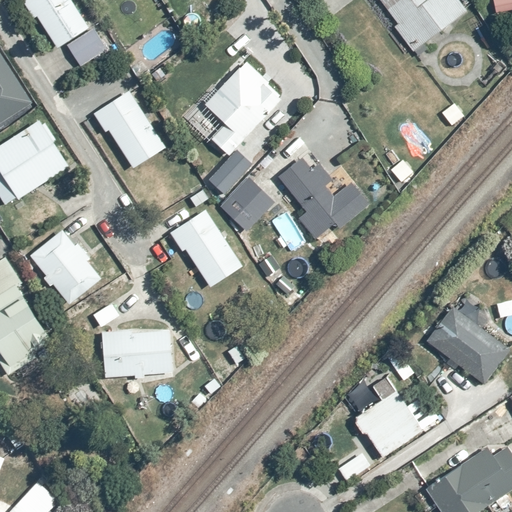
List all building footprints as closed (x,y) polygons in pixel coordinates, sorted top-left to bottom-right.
[(17,0),(32,21),(37,18),(58,48),(66,42),(90,25),(72,0),(17,0)] [(384,0),(400,22),(397,25),(416,52),(473,10),(465,0),(384,0)] [(511,0),(491,0),(493,13),(511,9),(511,0)] [(109,46),(93,23),(90,25),(66,42),(82,65),(109,46)] [(0,123),(32,103),(0,52),(0,123)] [(289,96),(249,60),(208,105),(229,124),(215,140),(234,157),(289,96)] [(166,146),(130,89),(96,111),(114,140),(116,138),(134,166),(166,146)] [(458,101),(443,112),(455,127),(469,116),(458,101)] [(71,165),(42,118),(0,143),(0,196),(5,206),(71,165)] [(224,163),(208,147),(189,167),(205,183),(224,163)] [(307,157),(282,176),(309,210),(300,217),(318,240),(340,224),(327,207),(338,198),(330,188),(344,177),(329,157),(315,168),(307,157)] [(417,173),(405,159),(393,169),(405,184),(417,173)] [(279,198),(253,174),(224,206),(249,230),(279,198)] [(249,265),(212,209),(209,205),(160,238),(174,260),(189,250),(215,288),(249,265)] [(102,280),(66,228),(30,253),(57,291),(66,304),(102,280)] [(63,346),(10,255),(0,260),(0,342),(10,360),(4,363),(12,377),(63,346)] [(511,351),(511,345),(458,304),(429,342),(454,360),(452,363),(461,370),(464,366),(487,384),(511,351)] [(175,329),(107,334),(110,377),(137,375),(137,380),(151,379),(151,375),(178,373),(175,329)] [(216,372),(218,375),(206,385),(214,395),(240,374),(229,361),(216,372)] [(368,435),(370,433),(387,457),(435,424),(420,403),(413,407),(390,374),(375,385),(385,399),(357,419),(368,435)] [(104,403),(88,377),(62,393),(79,419),(104,403)] [(132,437),(117,413),(103,421),(118,446),(132,437)] [(426,511),(427,511),(440,504),(445,511),(483,511),(511,494),(511,447),(499,456),(493,447),(416,495),(426,511)] [(376,465),(365,450),(340,470),(351,484),(376,465)] [(0,478),(8,457),(0,453),(0,478)] [(62,502),(38,480),(7,511),(57,511),(55,510),(62,502)]
